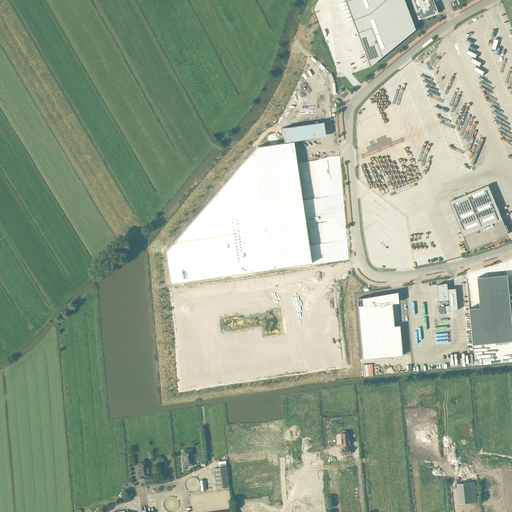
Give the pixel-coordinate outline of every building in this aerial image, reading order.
[(345,0),(370,66),(415,29),(404,0),(345,0)] [(410,0),(415,12),(418,20),(425,18),(438,13),(435,5),(433,0),(410,0)] [(257,144),(166,249),(171,284),(184,282),(312,263),(295,143),(326,138),(324,122),(283,128),(284,144),(268,147),(267,140),(263,140),(264,143),(257,144)] [(488,186),(449,202),(462,235),(469,250),(491,241),(496,239),(508,234),(507,232),(509,231),(506,225),(504,225),(502,219),(501,219),(488,186)] [(480,308),(469,309),(472,345),(483,344),(511,341),(511,326),(507,275),(477,278),(480,308)] [(447,283),(437,285),(438,300),(448,299),(449,304),(445,305),(445,311),(458,310),(455,288),(447,289),(447,283)] [(362,298),(357,299),(363,359),(403,355),(400,326),(394,326),(392,303),(399,303),(398,292),(362,298)] [(327,353),(323,295),(267,299),(270,341),(310,338),(311,354),(327,353)] [(391,394),(367,397),(371,436),(419,431),(415,387),(390,390),(391,394)] [(347,439),(344,395),(304,398),(306,420),(310,420),(312,442),(347,439)] [(191,449),(183,450),(184,455),(184,458),(186,458),(186,463),(184,463),(185,466),(194,465),(193,454),(192,454),(192,452),(191,449)] [(139,471),(138,471),(139,476),(145,475),(145,477),(144,477),(144,482),(152,481),(152,476),(148,477),(148,475),(149,475),(148,462),(145,462),(145,461),(144,460),(143,460),(142,460),(141,461),(141,462),(141,463),(139,463),(139,471)] [(229,487),(227,467),(214,468),(217,489),(229,487)]
